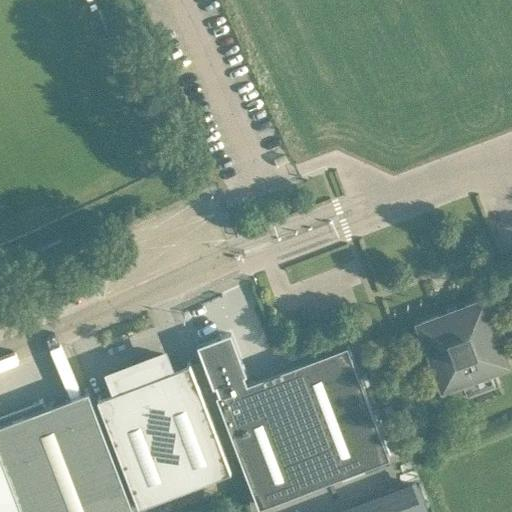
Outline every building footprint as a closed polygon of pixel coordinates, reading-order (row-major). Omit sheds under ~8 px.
[(421,322),(444,385),(507,361),(483,299),(466,305),(467,309),(458,313),(456,306),(447,310),(449,316),(440,320),(439,316),(421,322)] [(231,329),(198,342),(214,384),(216,383),(220,391),(248,380),(244,372),(247,371),(231,329)] [(248,380),(220,391),(217,392),(259,502),(389,453),(347,342),(291,364),(298,382),(261,396),(255,378),(248,380)] [(298,347),(286,352),(289,359),(300,355),(298,347)] [(98,396),(105,415),(139,503),(231,469),(190,361),(169,369),(163,353),(112,372),(119,388),(98,396)] [(0,414),(0,447),(24,511),(120,511),(134,507),(96,406),(89,387),(45,404),(43,398),(28,404),(27,402),(20,405),(21,406),(0,414)] [(0,511),(24,511),(0,447),(0,511)] [(414,511),(425,508),(413,475),(311,511),(414,511)] [(161,511),(156,497),(139,503),(133,506),(134,507),(135,511),(161,511)]
